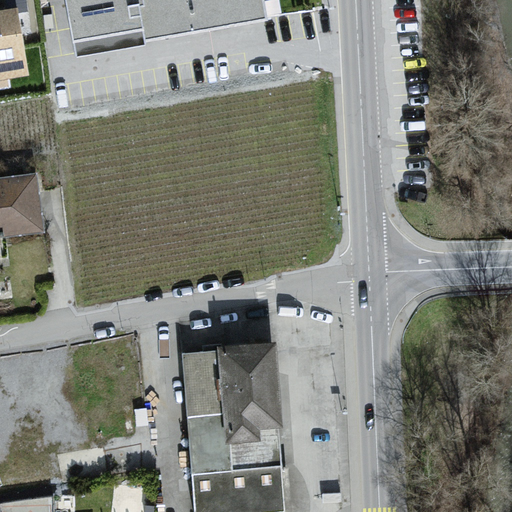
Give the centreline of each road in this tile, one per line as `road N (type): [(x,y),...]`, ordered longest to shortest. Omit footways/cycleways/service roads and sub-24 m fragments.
road 1 (residential): [(370,276),(0,339)]
road 2 (tertiary): [(361,0),(370,276)]
road 3 (tertiary): [(370,276),(378,511)]
road 4 (tertiary): [(511,265),(370,276)]
